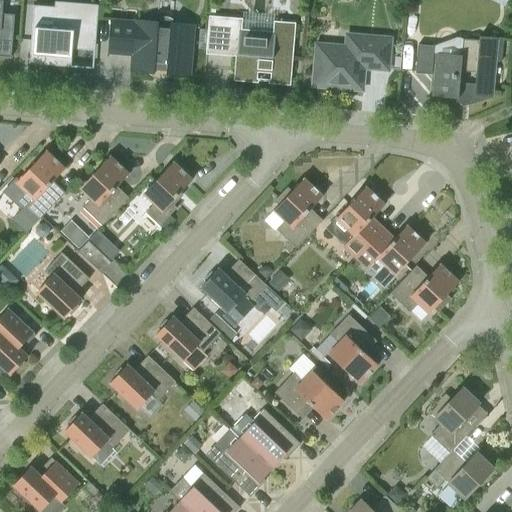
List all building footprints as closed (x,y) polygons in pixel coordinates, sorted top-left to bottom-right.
[(0,0),(0,56),(11,57),(15,15),(2,14),(3,1),(0,0)] [(55,7),(53,28),(33,26),(29,62),(28,62),(28,63),(71,67),(73,49),(73,42),(94,44),(95,44),(99,5),(55,2),(55,7)] [(275,36),(241,33),(242,20),(209,17),(207,53),(231,55),(231,51),(238,51),(236,79),(258,81),(259,69),(272,70),(271,82),(290,84),(295,24),(276,23),(275,36)] [(195,24),(135,19),(135,21),(112,20),(109,53),(133,55),(131,71),(191,76),(195,24)] [(389,70),(392,38),(347,35),(347,47),(317,44),(314,86),(363,90),(365,68),(389,70)] [(433,96),(459,98),(460,90),(475,91),(475,96),(493,97),(499,38),(480,36),(480,40),(464,39),(456,38),(453,39),(435,46),(419,44),(416,73),(432,74),(433,72),(435,72),(433,96)] [(39,220),(66,192),(54,181),(66,168),(47,151),(17,182),(28,192),(19,201),(39,220)] [(103,226),(129,198),(118,186),(129,174),(111,156),(81,188),(91,198),(83,207),(103,226)] [(161,226),(164,222),(178,208),(172,202),(193,180),(174,162),(144,194),(155,204),(146,213),(161,226)] [(323,196),(305,179),(293,191),(288,187),(275,201),(279,205),(275,210),(285,220),(277,229),(297,248),(323,220),(311,209),(323,196)] [(358,255),(385,228),(373,217),(385,204),(367,187),(337,218),(347,229),(339,237),(358,255)] [(41,222),(37,225),(37,232),(42,235),(47,235),(51,231),(51,226),(46,222),(41,222)] [(396,238),(385,228),(358,255),(377,274),(386,265),(396,275),(426,243),(408,226),(396,238)] [(88,237),(79,228),(69,239),(77,247),(88,237)] [(101,272),(110,262),(103,256),(104,255),(89,241),(79,251),(101,272)] [(51,277),(37,292),(65,318),(82,299),(76,293),(73,291),(87,276),(62,252),(45,271),(51,277)] [(274,292),(239,259),(225,274),(219,268),(202,287),(228,312),(225,316),(236,326),(254,307),(258,310),(274,292)] [(459,282),(441,264),(429,277),(417,265),(390,293),(410,312),(419,303),(429,313),(434,308),(439,312),(452,299),(447,294),(459,282)] [(264,266),(259,271),(266,279),(274,271),(268,266),(264,266)] [(278,273),(269,282),(278,291),(287,281),(278,273)] [(380,306),(369,318),(379,327),(390,315),(380,306)] [(222,334),(194,307),(180,322),(174,316),(156,335),(194,371),(208,356),(204,352),(222,334)] [(0,363),(11,374),(29,356),(23,350),(36,335),(9,309),(0,318),(0,363)] [(209,321),(216,327),(223,319),(216,313),(209,321)] [(361,383),(378,365),(366,353),(377,341),(349,314),(330,334),(339,343),(329,353),(361,383)] [(237,334),(229,325),(222,333),(230,341),(237,334)] [(313,346),(309,351),(328,368),(332,364),(313,346)] [(128,364),(111,383),(138,409),(152,394),(158,400),(176,382),(148,355),(134,370),(128,364)] [(294,373),(275,393),(303,419),(314,407),(327,419),(344,400),(342,398),(313,370),(303,381),(294,373)] [(243,399),(253,388),(243,380),(234,390),(243,399)] [(450,453),(453,450),(474,428),(464,420),(480,403),(463,387),(451,400),(446,396),(430,413),(442,423),(431,435),(450,453)] [(195,401),(187,410),(195,418),(204,410),(195,401)] [(130,430),(103,404),(89,418),(83,412),(65,431),(92,457),(106,442),(113,448),(130,430)] [(254,426),(242,438),(272,466),(282,456),(287,450),(291,454),(301,444),(264,409),(251,423),(254,426)] [(225,450),(214,461),(251,496),(261,486),(257,482),(262,477),(272,466),(242,438),(233,429),(231,428),(229,430),(217,443),(225,450)] [(192,435),(184,443),(194,451),(201,444),(192,435)] [(183,444),(174,453),(184,462),(193,453),(183,444)] [(463,460),(453,450),(450,453),(427,477),(437,486),(445,478),(466,498),(494,468),(477,453),(465,465),(461,462),(463,460)] [(32,466),(14,485),(23,494),(20,496),(29,505),(32,502),(41,511),(55,496),(62,502),(79,484),(52,457),(38,472),(32,466)] [(183,478),(170,492),(181,503),(182,502),(192,511),(235,511),(240,507),(203,473),(191,486),(183,478)] [(152,476),(144,484),(153,492),(161,484),(152,476)] [(108,492),(116,501),(124,493),(115,484),(108,492)] [(405,494),(396,486),(388,494),(397,503),(405,494)] [(402,511),(386,496),(376,506),(378,508),(375,511),(362,499),(350,511),(402,511)] [(167,511),(165,511),(192,511),(182,502),(181,503),(172,511),(167,511)]
